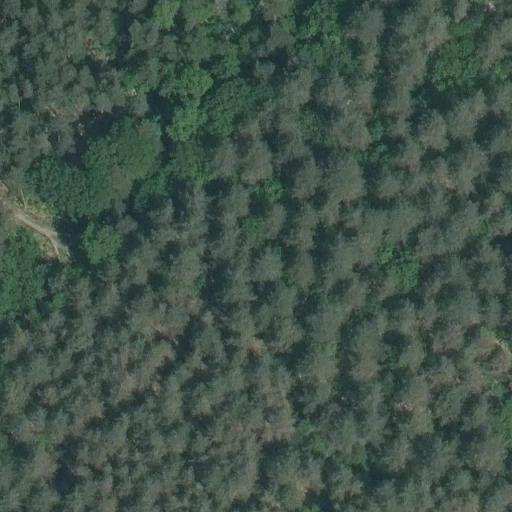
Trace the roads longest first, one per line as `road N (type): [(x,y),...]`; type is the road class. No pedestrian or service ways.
road 1 (track): [(258,85),(398,220),(511,356)]
road 2 (track): [(340,0),(93,250)]
road 3 (track): [(93,250),(0,351)]
